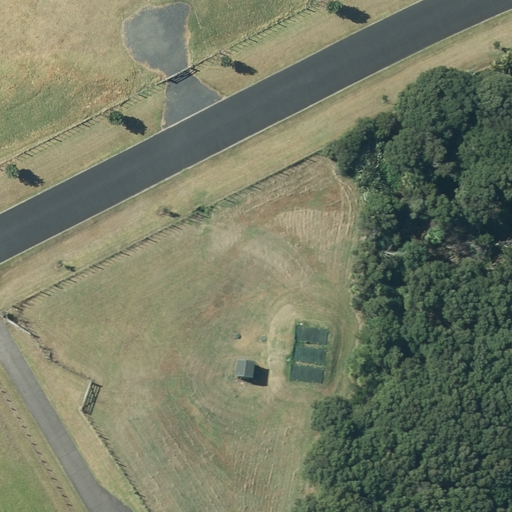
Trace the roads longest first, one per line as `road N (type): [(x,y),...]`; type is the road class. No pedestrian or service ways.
road 1 (unclassified): [(0,248),(479,0)]
road 2 (residential): [(95,511),(0,341)]
